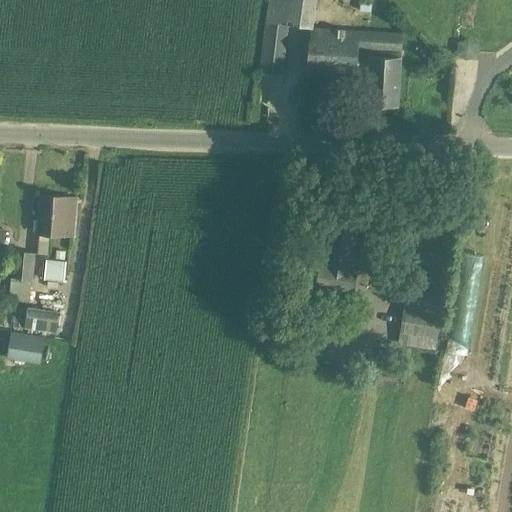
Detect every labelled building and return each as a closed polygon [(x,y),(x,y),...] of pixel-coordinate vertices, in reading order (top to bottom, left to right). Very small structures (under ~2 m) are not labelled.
[(317,0),(270,0),(261,71),(284,75),(289,26),(313,30),(317,0)] [(400,60),(401,56),(406,56),(406,44),(401,44),(402,29),(398,29),(398,24),(389,23),(388,28),(371,27),(367,105),(398,107),(401,60),(400,60)] [(357,74),(359,32),(308,29),(306,75),(356,78),(357,74)] [(76,200),(40,197),(37,234),(39,234),(38,241),(47,242),(47,235),(73,237),(76,200)] [(325,265),(320,264),(316,288),(354,294),(357,270),(353,269),(359,225),(331,221),(325,265)] [(477,351),(488,248),(464,245),(453,348),(477,351)] [(31,280),(34,254),(14,251),(11,278),(12,278),(11,290),(29,293),(30,280),(31,280)] [(46,262),(45,279),(65,281),(67,263),(46,262)] [(405,302),(408,303),(402,342),(434,347),(442,294),(407,289),(405,302)] [(59,312),(28,307),(27,310),(16,308),(13,327),(56,333),(59,312)] [(10,332),(6,359),(40,364),(44,337),(10,332)]
